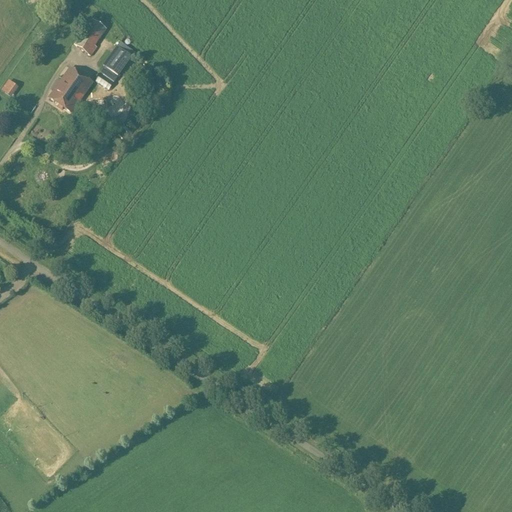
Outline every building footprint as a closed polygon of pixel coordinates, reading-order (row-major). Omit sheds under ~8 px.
[(107,31),(92,20),(74,45),(91,58),(97,49),(95,47),(107,31)] [(133,58),(117,47),(103,67),(119,78),(133,58)] [(73,115),(92,84),(70,69),(49,99),(59,106),(57,109),(63,113),(65,110),(73,115)] [(12,99),(20,88),(9,80),(1,91),(12,99)] [(96,115),(101,113),(102,116),(104,118),(107,120),(109,121),(112,121),(115,121),(117,121),(120,119),(122,118),(124,115),(125,113),(126,110),(124,110),(124,107),(125,107),(125,105),(123,103),(122,101),(120,100),(117,99),(115,99),(113,99),(111,100),(110,101),(109,102),(108,104),(107,103),(106,103),(104,103),(103,102),(101,102),(99,103),(98,103),(96,104),(94,105),(93,105),(92,105),(91,105),(90,105),(88,105),(86,106),(85,108),(84,109),(84,112),(84,115),(85,116),(86,117),(87,118),(88,119),(90,119),(93,119),(94,118),(95,117),(95,116),(96,115)]
